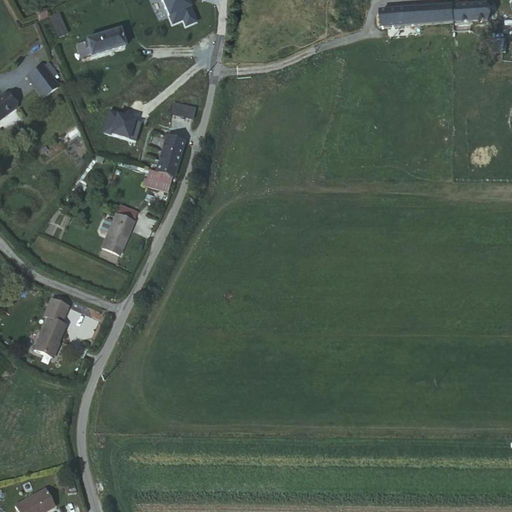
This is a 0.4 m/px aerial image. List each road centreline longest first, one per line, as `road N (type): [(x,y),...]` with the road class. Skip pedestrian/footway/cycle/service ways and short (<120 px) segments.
road 1 (unclassified): [(95,511),(77,437),(82,407),(190,161),(209,92),(219,0)]
road 2 (unknown): [(214,63),(284,72),(337,44),(447,35)]
